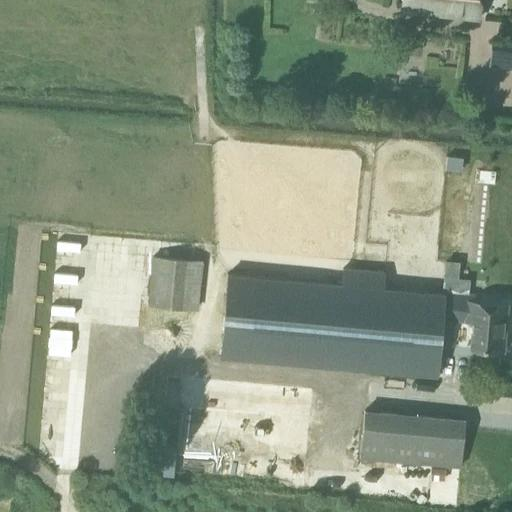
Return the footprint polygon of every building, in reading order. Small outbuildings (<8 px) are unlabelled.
[(479,0),(400,0),(399,12),(478,20),(479,0)] [(202,263),(152,258),(148,306),(197,311),(202,263)] [(435,376),(440,320),(442,294),(381,289),(383,272),(342,269),(340,285),(227,275),(219,358),(435,376)] [(473,295),(442,292),(442,294),(440,320),(471,323),(469,348),(501,351),(505,305),(473,302),(473,295)] [(463,419),(363,412),(359,471),(379,472),(380,461),(459,467),(463,419)]
